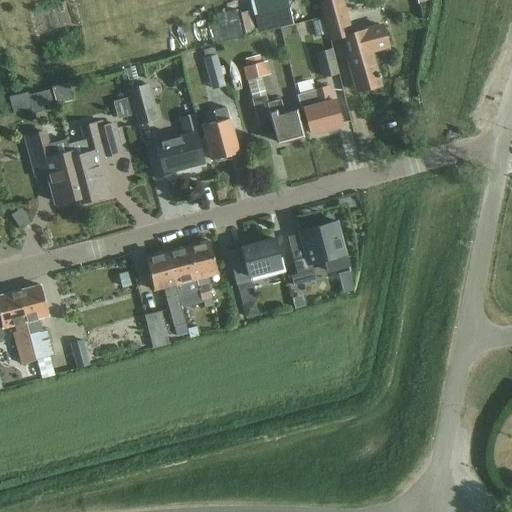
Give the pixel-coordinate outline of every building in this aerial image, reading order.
[(351,34),(342,0),(328,0),(320,2),(330,40),(344,36),(350,55),(347,56),(357,92),(381,86),(371,51),(388,47),(382,26),(351,34)] [(271,4),(250,9),(256,32),(277,27),(277,26),(287,24),(286,20),(290,19),(286,4),(282,5),(282,3),(272,5),(271,4)] [(220,11),(224,35),(244,32),(240,8),(220,11)] [(332,48),(316,53),(323,78),(339,73),(332,48)] [(265,62),(262,63),(260,54),(246,58),(248,67),(244,68),(247,79),(251,78),(268,74),(265,62)] [(216,55),(203,59),(211,89),(224,85),(216,55)] [(288,81),(289,92),(305,89),(304,79),(288,81)] [(69,82),(52,87),(56,104),(74,100),(69,82)] [(129,90),(131,98),(135,115),(138,124),(156,120),(146,85),(129,90)] [(329,87),(315,90),(297,95),(301,111),(305,110),(311,134),(316,132),(317,134),(326,132),(325,130),(342,125),(335,100),(332,101),(329,87)] [(29,95),(33,113),(54,108),(50,90),(29,95)] [(20,96),(3,98),(4,110),(22,108),(20,96)] [(265,96),(252,99),(259,124),(272,120),(277,142),(303,136),(296,108),(283,111),(281,100),(267,103),(265,96)] [(135,115),(131,98),(114,102),(118,118),(124,116),(124,118),(135,115)] [(227,156),(237,153),(226,108),(213,111),(216,122),(203,126),(211,160),(213,160),(217,162),(225,160),(227,156)] [(180,118),(185,136),(155,144),(163,173),(203,163),(195,134),(201,132),(196,114),(180,118)] [(83,128),(86,139),(68,144),(66,139),(65,139),(82,201),(106,194),(97,157),(121,151),(114,124),(101,128),(100,123),(83,128)] [(65,139),(47,144),(44,133),(26,137),(35,168),(46,165),(56,202),(80,196),(81,201),(82,201),(65,139)] [(3,214),(12,226),(22,219),(13,207),(3,214)] [(337,222),(298,232),(305,257),(294,261),(297,273),(291,275),(294,286),(304,283),(302,272),(310,270),(309,265),(325,260),(328,272),(349,266),(337,222)] [(236,286),(251,282),(250,277),(281,269),(273,239),(241,247),(241,248),(227,252),(236,286)] [(195,280),(199,293),(201,300),(202,300),(205,308),(213,305),(208,288),(211,287),(208,276),(218,274),(210,241),(188,247),(197,280),(195,280)] [(197,280),(188,247),(167,253),(179,298),(199,293),(195,280),(197,280)] [(186,324),(179,298),(167,253),(146,258),(155,291),(164,288),(174,327),(186,324)] [(126,275),(119,277),(122,290),(130,288),(126,275)] [(350,284),(341,287),(343,296),(353,293),(350,284)] [(18,292),(37,360),(37,361),(54,356),(47,330),(39,332),(36,320),(49,317),(40,286),(18,292)] [(0,337),(6,335),(4,328),(16,325),(18,332),(15,336),(23,364),(37,360),(18,292),(0,296),(0,337)] [(301,298),(293,300),(296,308),(304,306),(301,298)] [(243,304),(242,305),(245,317),(258,314),(255,301),(243,304)] [(161,311),(145,316),(154,349),(171,344),(161,311)] [(187,325),(190,338),(198,336),(194,323),(187,325)] [(186,324),(174,327),(177,339),(189,335),(186,324)] [(91,365),(84,339),(70,342),(77,368),(91,365)] [(35,367),(23,371),(26,381),(38,378),(35,367)]
